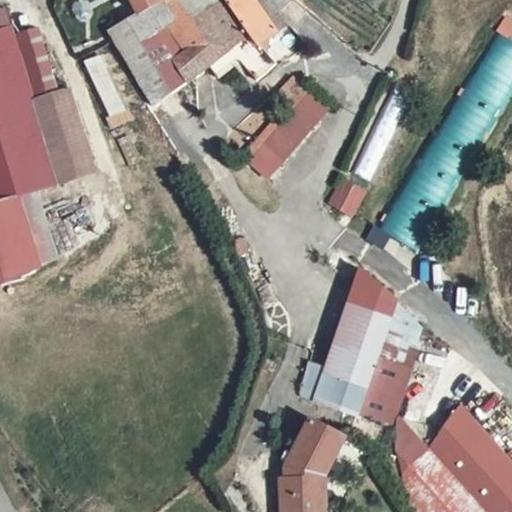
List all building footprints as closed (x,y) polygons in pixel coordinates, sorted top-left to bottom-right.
[(124,0),(130,10),(141,0),(124,0)] [(192,0),(164,15),(176,32),(170,37),(181,53),(215,28),(193,0),(192,0)] [(0,274),(7,296),(40,282),(40,278),(63,267),(38,201),(100,184),(78,98),(62,102),(44,37),(21,43),(13,12),(0,15),(0,274)] [(228,89),(248,71),(241,62),(215,28),(181,53),(189,64),(173,77),(188,98),(216,77),(228,89)] [(419,247),(511,93),(511,50),(495,40),(383,225),(419,247)] [(297,83),(235,151),(266,179),(328,111),(297,83)] [(383,86),(353,175),(375,183),(405,94),(383,86)] [(233,133),(247,145),(269,118),(256,106),(233,133)] [(346,182),(332,205),(351,216),(365,193),(346,182)] [(342,249),(358,254),(363,238),(346,233),(342,249)] [(401,291),(412,268),(367,244),(355,267),(401,291)] [(362,425),(399,317),(401,311),(367,279),(332,378),(315,373),(304,406),(362,425)] [(394,436),(423,351),(419,350),(423,337),(399,317),(362,425),(394,436)] [(511,511),(511,461),(461,402),(429,450),(402,473),(404,490),(422,511),(511,511)] [(511,422),(506,416),(494,426),(511,448),(511,422)] [(328,511),(328,490),(348,451),(316,431),(293,469),(294,492),(281,493),(282,511),(328,511)]
